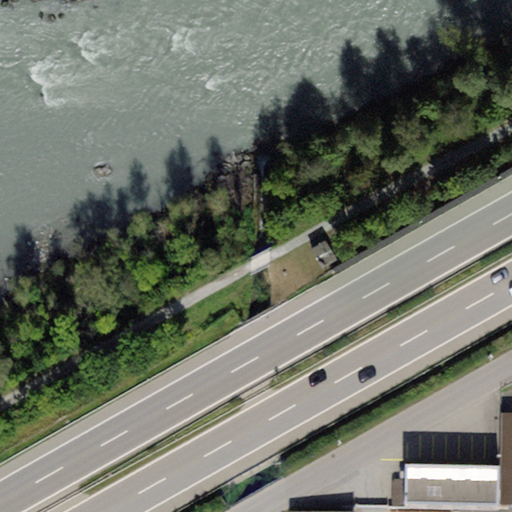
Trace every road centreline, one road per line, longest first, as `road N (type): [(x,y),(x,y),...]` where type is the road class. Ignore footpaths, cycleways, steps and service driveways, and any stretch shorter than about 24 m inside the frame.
road 1 (motorway): [(511,214),(0,503)]
road 2 (motorway): [(107,511),(511,284)]
road 3 (unclassified): [(511,366),(261,506)]
